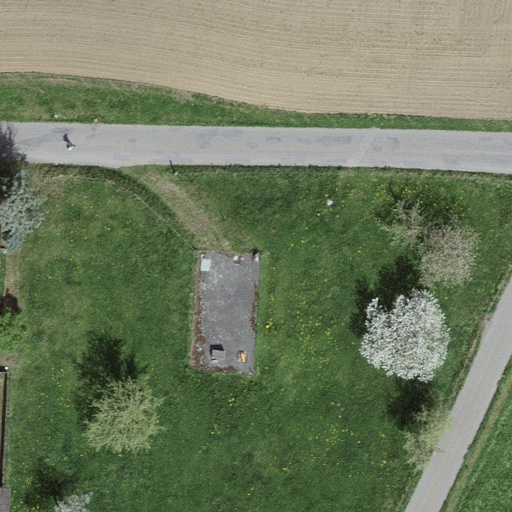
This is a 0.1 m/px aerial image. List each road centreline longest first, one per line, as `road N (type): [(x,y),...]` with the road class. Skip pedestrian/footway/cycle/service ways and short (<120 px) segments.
road 1 (unclassified): [(511,144),(0,136)]
road 2 (track): [(422,511),(511,324)]
